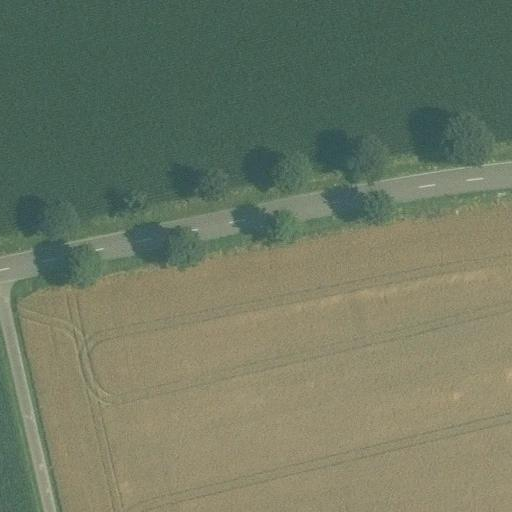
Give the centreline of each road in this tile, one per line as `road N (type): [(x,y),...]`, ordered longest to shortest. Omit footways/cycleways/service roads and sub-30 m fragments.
road 1 (tertiary): [(0,271),(511,175)]
road 2 (unclassified): [(0,289),(50,511)]
